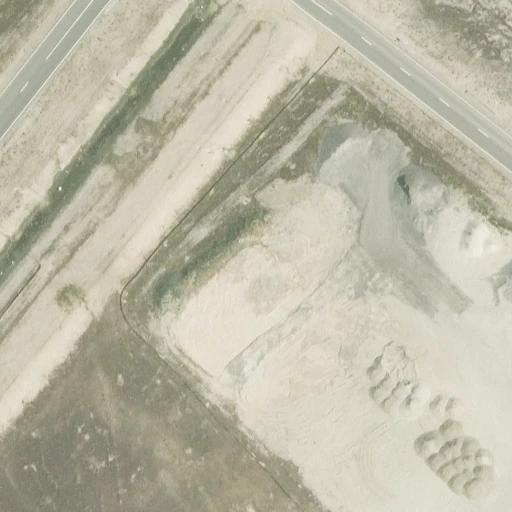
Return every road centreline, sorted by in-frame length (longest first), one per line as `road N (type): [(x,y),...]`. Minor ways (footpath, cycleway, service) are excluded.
road 1 (unclassified): [(310,0),(511,158)]
road 2 (unclassified): [(0,120),(94,0)]
